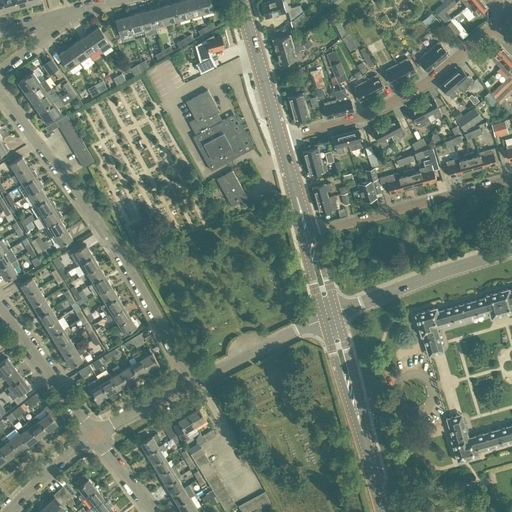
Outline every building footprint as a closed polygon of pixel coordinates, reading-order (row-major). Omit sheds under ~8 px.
[(14,0),(1,0),(5,11),(17,8),(14,0)] [(185,0),(183,0),(174,3),(178,19),(190,16),(185,0)] [(201,13),(197,0),(185,0),(190,16),(201,13)] [(197,0),(201,13),(213,10),(210,0),(197,0)] [(281,0),(272,0),(262,3),(266,17),(285,12),(282,1),(281,0)] [(445,0),(434,10),(439,17),(446,11),(456,3),(453,0),(445,0)] [(481,0),(474,0),(470,3),(473,7),(469,10),(475,17),(487,7),(481,0)] [(328,2),(323,6),(328,12),(333,8),(328,2)] [(174,3),(162,6),(167,23),(178,19),(174,3)] [(290,20),(291,20),(302,10),(300,5),(291,8),(291,10),(288,11),(290,20)] [(162,6),(151,9),(156,26),(167,23),(162,6)] [(151,9),(140,13),(144,29),(146,35),(157,32),(156,26),(151,9)] [(302,10),(291,20),(293,27),(305,17),(302,10)] [(140,13),(128,16),(133,33),(144,29),(140,13)] [(438,22),(429,13),(422,19),(430,28),(438,22)] [(133,33),(128,16),(116,19),(121,36),(133,33)] [(342,26),(339,20),(333,23),(336,29),(342,26)] [(453,37),(458,33),(460,31),(451,20),(444,26),(453,37)] [(213,22),(205,26),(208,30),(215,26),(213,22)] [(208,30),(205,26),(198,30),(200,35),(208,30)] [(88,34),(98,48),(108,41),(98,27),(88,34)] [(398,39),(402,36),(397,28),(393,31),(398,39)] [(98,48),(88,34),(78,40),(88,55),(98,48)] [(184,38),(186,42),(194,38),(191,34),(184,38)] [(292,43),(289,35),(273,39),(277,51),(293,47),(300,45),(299,41),(298,41),(292,43)] [(298,38),(298,41),(299,41),(300,45),(303,44),(306,41),(305,36),(298,38)] [(201,42),(203,53),(224,48),(221,37),(201,42)] [(186,42),(184,38),(176,42),(179,47),(186,42)] [(312,43),(309,39),(303,44),(307,48),(312,43)] [(78,40),(69,47),(79,62),(88,55),(78,40)] [(428,50),(438,62),(448,53),(438,42),(428,50)] [(293,47),(277,51),(280,63),(296,59),(295,54),(299,52),(299,50),(304,48),(303,44),(300,45),(293,47)] [(170,46),(162,50),(165,54),(172,50),(170,46)] [(79,62),(69,47),(59,54),(63,61),(58,64),(63,72),(79,62)] [(364,47),(359,50),(360,51),(356,53),(360,60),(364,58),(368,65),(373,63),(364,47)] [(511,56),(501,47),(490,58),(499,67),(511,56)] [(165,54),(162,50),(155,54),(157,59),(165,54)] [(331,65),(340,61),(335,50),(326,54),(331,65)] [(438,62),(428,50),(418,59),(428,71),(438,62)] [(485,51),(484,52),(477,58),(481,64),(486,60),(484,59),(488,55),(485,51)] [(511,57),(511,56),(499,67),(509,76),(511,73),(511,57)] [(408,57),(396,63),(403,77),(415,71),(408,57)] [(145,59),(141,62),(145,69),(150,67),(145,59)] [(335,76),(344,72),(340,61),(331,65),(335,76)] [(54,72),(58,69),(53,62),(49,65),(54,72)] [(145,69),(141,62),(136,64),(141,72),(145,69)] [(362,63),(357,65),(360,71),(362,74),(366,72),(362,63)] [(403,77),(396,63),(385,69),(392,83),(403,77)] [(457,85),(461,90),(463,92),(469,87),(467,86),(472,82),(461,68),(450,77),(457,85)] [(58,69),(54,72),(59,79),(63,75),(58,69)] [(361,77),(358,71),(353,74),(356,80),(361,77)] [(40,82),(33,72),(18,82),(25,92),(40,82)] [(122,73),(117,75),(122,83),(126,80),(122,73)] [(365,80),(372,94),(383,88),(376,74),(365,80)] [(122,83),(117,75),(113,78),(117,85),(122,83)] [(318,77),(311,79),(314,88),(321,86),(318,77)] [(457,85),(450,77),(440,85),(451,98),(457,94),(452,88),(457,85)] [(40,82),(25,92),(32,102),(47,92),(51,88),(45,78),(40,82)] [(102,80),(95,84),(99,92),(107,88),(102,80)] [(372,94),(365,80),(353,86),(360,100),(372,94)] [(68,91),(72,88),(67,81),(63,84),(68,91)] [(502,82),(490,93),(495,98),(506,87),(502,82)] [(99,92),(95,84),(87,88),(92,96),(99,92)] [(478,86),(473,89),(479,97),(484,94),(478,86)] [(500,103),(511,92),(508,89),(506,87),(495,98),(500,103)] [(77,95),(72,88),(68,91),(72,98),(77,95)] [(340,114),(353,111),(350,99),(349,99),(348,95),(347,96),(345,89),(335,92),(337,99),(336,100),(340,114)] [(192,136),(211,170),(246,151),(227,117),(220,121),(215,112),(219,110),(208,90),(186,101),(195,118),(189,122),(191,121),(198,133),(192,136)] [(47,92),(32,102),(39,112),(54,101),(47,92)] [(293,108),(305,105),(304,99),(306,98),(305,94),(303,94),(302,93),(290,97),(293,108)] [(475,95),(473,96),(471,94),(468,97),(474,104),(479,100),(475,95)] [(54,102),(54,101),(39,112),(41,115),(40,116),(40,118),(42,122),(44,122),(45,121),(46,122),(61,111),(58,108),(64,104),(60,97),(54,102)] [(427,115),(430,121),(436,118),(441,115),(438,109),(433,99),(422,106),(427,115)] [(340,114),(336,100),(324,103),(325,107),(324,107),(327,117),(340,114)] [(478,108),(484,103),(481,100),(475,104),(478,108)] [(305,105),(293,108),(296,120),(308,117),(308,115),(310,115),(309,110),(307,110),(305,105)] [(427,115),(422,106),(410,112),(415,121),(416,121),(419,127),(424,124),(425,126),(431,123),(430,121),(427,115)] [(464,130),(482,118),(475,108),(457,120),(464,130)] [(457,120),(462,116),(458,109),(452,113),(457,120)] [(59,126),(70,119),(67,114),(56,120),(59,126)] [(70,119),(59,126),(62,131),(73,125),(70,119)] [(397,119),(385,125),(390,135),(396,131),(399,137),(404,134),(401,129),(402,128),(397,119)] [(494,136),(500,134),(508,132),(504,120),(491,123),(494,136)] [(76,130),(73,125),(62,131),(65,136),(76,130)] [(236,133),(244,130),(241,125),(234,127),(236,133)] [(390,135),(385,125),(373,132),(378,141),(379,141),(382,146),(388,143),(385,137),(390,135)] [(451,128),(454,134),(459,131),(456,125),(451,128)] [(428,135),(430,128),(423,126),(421,133),(428,135)] [(479,127),(472,130),(474,136),(482,133),(479,127)] [(76,130),(65,136),(68,141),(79,135),(76,130)] [(346,133),(349,143),(350,150),(356,148),(362,146),(361,140),(362,140),(359,130),(346,133)] [(472,130),(464,134),(467,140),(474,136),(472,130)] [(349,143),(346,133),(333,136),(338,153),(344,151),(342,145),(349,143)] [(82,140),(79,135),(68,141),(71,146),(82,140)] [(460,136),(453,139),(455,144),(462,141),(460,136)] [(422,137),(417,140),(420,146),(425,143),(422,137)] [(0,154),(8,150),(9,148),(5,143),(4,143),(2,144),(0,140),(0,154)] [(85,145),(82,140),(71,146),(74,152),(85,145)] [(417,140),(411,143),(414,149),(420,146),(417,140)] [(379,164),(376,159),(374,152),(372,153),(370,144),(364,146),(367,155),(371,167),(379,164)] [(88,150),(85,145),(74,152),(77,157),(88,150)] [(307,163),(320,159),(319,154),(321,153),(320,149),(318,149),(317,148),(304,151),(307,163)] [(492,148),(481,151),(485,167),(497,164),(494,153),(492,148)] [(91,156),(88,150),(77,157),(80,162),(91,156)] [(485,167),(481,151),(480,152),(480,154),(474,155),(473,151),(469,152),(474,170),(485,167)] [(474,170),(469,152),(462,154),(463,158),(459,160),(459,158),(458,158),(462,174),(474,170)] [(16,174),(28,167),(21,156),(10,163),(16,174)] [(94,161),(91,156),(80,162),(83,167),(94,161)] [(379,164),(386,162),(387,161),(385,156),(376,159),(379,164)] [(458,158),(446,161),(445,156),(439,157),(442,168),(447,166),(450,177),(462,174),(458,158)] [(320,159),(307,163),(310,175),(324,171),(323,169),(325,169),(324,165),(322,166),(320,159)] [(436,181),(434,170),(433,170),(431,166),(421,169),(425,184),(436,181)] [(28,167),(16,174),(11,177),(14,182),(20,179),(23,184),(34,177),(36,176),(36,174),(34,170),(32,169),(30,171),(28,167)] [(381,192),(374,167),(365,170),(368,181),(357,184),(359,190),(353,192),(355,199),(361,197),(362,201),(376,197),(375,194),(381,192)] [(425,184),(421,169),(419,169),(420,171),(415,172),(413,167),(408,169),(413,187),(425,184)] [(413,187),(408,169),(404,170),(405,175),(399,176),(398,172),(397,173),(402,190),(413,187)] [(244,207),(251,203),(232,170),(217,178),(231,205),(240,200),(244,207)] [(402,190),(397,173),(379,178),(381,185),(387,184),(390,193),(402,190)] [(34,177),(23,184),(18,187),(25,197),(29,194),(40,187),(42,186),(42,184),(40,180),(38,180),(36,181),(34,177)] [(327,197),(325,191),(332,189),(330,183),(324,184),(314,187),(317,200),(327,197)] [(40,187),(29,194),(35,204),(46,197),(40,187)] [(350,203),(347,192),(341,193),(344,204),(350,203)] [(7,193),(3,196),(9,206),(14,204),(10,197),(7,193)] [(327,197),(317,200),(321,213),(331,210),(331,209),(337,208),(335,201),(336,201),(334,195),(327,197)] [(46,197),(35,204),(31,207),(38,217),(53,208),(55,207),(55,205),(52,201),(50,200),(49,201),(46,197)] [(55,212),(53,208),(38,217),(44,227),(48,225),(59,218),(61,217),(61,215),(59,211),(57,211),(55,212)] [(59,218),(48,225),(54,235),(65,228),(59,218)] [(65,228),(54,235),(61,245),(72,239),(65,228)] [(81,262),(92,255),(86,244),(74,251),(81,262)] [(0,254),(0,268),(15,259),(12,253),(6,256),(4,252),(0,254)] [(92,255),(81,262),(77,264),(84,274),(87,272),(98,265),(92,255)] [(35,267),(40,263),(37,258),(31,261),(35,267)] [(15,259),(0,268),(0,271),(5,280),(17,273),(13,267),(18,264),(15,259)] [(68,274),(80,269),(77,261),(65,266),(68,274)] [(98,265),(87,272),(93,282),(105,275),(98,265)] [(111,285),(105,275),(93,282),(99,292),(111,285)] [(27,295),(38,288),(32,277),(20,284),(27,295)] [(111,285),(99,292),(106,303),(117,296),(111,285)] [(45,298),(38,288),(27,295),(33,305),(45,298)] [(511,300),(509,290),(508,288),(496,292),(503,314),(511,311),(511,300)] [(503,314),(496,292),(484,295),(485,297),(488,310),(489,312),(490,318),(503,314)] [(71,295),(67,298),(64,300),(68,306),(71,304),(73,308),(77,306),(75,301),(71,295)] [(123,306),(117,296),(106,303),(112,313),(123,306)] [(488,310),(485,297),(472,301),(477,316),(489,312),(488,310)] [(45,298),(33,305),(39,315),(51,308),(45,298)] [(472,301),(460,304),(465,319),(477,316),(472,301)] [(465,319),(460,304),(448,308),(453,323),(465,319)] [(77,306),(73,308),(76,312),(79,318),(84,316),(80,310),(77,306)] [(123,306),(112,313),(107,316),(110,320),(115,317),(118,323),(130,316),(123,306)] [(453,323),(448,308),(437,311),(436,307),(415,313),(419,328),(435,323),(436,328),(453,323)] [(57,318),(51,308),(39,315),(45,325),(57,318)] [(94,318),(90,312),(86,314),(92,325),(96,322),(94,318)] [(84,316),(79,318),(86,329),(90,326),(84,316)] [(132,319),(130,316),(118,323),(125,333),(138,325),(138,323),(135,319),(133,319),(132,319)] [(57,318),(45,325),(52,336),(63,329),(57,318)] [(435,323),(419,328),(421,336),(423,336),(424,340),(438,336),(436,328),(435,323)] [(63,329),(52,336),(58,346),(70,339),(67,334),(70,332),(67,326),(63,329)] [(90,326),(86,329),(92,339),(96,336),(90,326)] [(140,333),(131,339),(134,344),(136,347),(143,343),(140,339),(143,338),(140,333)] [(443,352),(438,336),(424,340),(427,352),(428,356),(443,352)] [(76,349),(70,339),(58,346),(64,356),(76,349)] [(134,344),(131,339),(124,343),(127,348),(134,344)] [(81,346),(76,349),(64,356),(71,367),(82,359),(79,354),(84,351),(81,346)] [(138,353),(148,370),(159,363),(152,352),(151,352),(149,348),(145,350),(148,355),(142,358),(139,353),(138,353)] [(148,370),(138,353),(133,356),(136,361),(131,365),(138,376),(148,370)] [(7,357),(0,362),(0,378),(4,375),(14,367),(7,357)] [(95,361),(92,363),(95,367),(95,368),(102,364),(98,359),(95,361)] [(92,369),(89,364),(78,371),(82,377),(93,370),(92,369)] [(115,374),(111,377),(118,389),(128,382),(121,371),(117,365),(112,368),(115,374)] [(131,365),(121,371),(128,382),(138,376),(131,365)] [(14,367),(4,375),(11,385),(7,387),(8,388),(22,377),(14,367)] [(107,372),(97,378),(108,395),(118,389),(111,377),(107,372)] [(22,377),(8,388),(10,391),(7,393),(12,399),(13,398),(18,404),(27,397),(23,391),(29,387),(22,377)] [(108,395),(97,378),(87,385),(97,402),(108,395)] [(35,394),(25,402),(30,407),(39,400),(35,394)] [(16,408),(20,414),(25,411),(23,409),(27,406),(23,402),(20,404),(16,408)] [(35,415),(48,431),(57,424),(54,419),(60,415),(50,402),(43,408),(44,409),(35,415)] [(198,407),(188,413),(196,425),(198,429),(208,423),(206,419),(198,407)] [(20,414),(16,408),(11,411),(15,418),(20,414)] [(196,425),(188,413),(178,420),(180,423),(174,426),(183,441),(189,437),(188,435),(198,429),(196,425)] [(461,414),(446,418),(452,439),(467,434),(461,414)] [(48,431),(35,415),(26,422),(29,427),(38,438),(48,431)] [(172,438),(176,435),(169,424),(163,428),(170,439),(172,438)] [(511,441),(511,436),(509,426),(497,430),(501,444),(511,441)] [(38,438),(29,427),(19,434),(27,444),(28,446),(38,438)] [(212,429),(201,435),(205,441),(216,435),(212,429)] [(501,444),(497,430),(485,433),(489,448),(501,444)] [(205,441),(201,435),(199,432),(196,438),(197,441),(199,445),(205,441)] [(19,433),(9,440),(18,452),(27,444),(19,434),(19,433)] [(147,453),(159,446),(156,441),(161,438),(157,433),(141,443),(147,453)] [(485,433),(473,436),(478,451),(489,448),(485,433)] [(453,442),(452,442),(455,453),(466,450),(464,444),(469,443),(468,438),(467,434),(452,439),(453,442)] [(9,440),(5,435),(1,438),(3,441),(0,443),(0,448),(8,459),(18,452),(9,440)] [(468,438),(469,443),(464,444),(466,450),(455,453),(457,461),(479,455),(478,451),(473,436),(468,438)] [(159,446),(147,453),(153,463),(165,456),(162,451),(166,449),(163,444),(159,446)] [(0,464),(8,459),(0,448),(0,464)] [(194,459),(204,453),(201,448),(191,454),(194,459)] [(184,459),(189,456),(185,450),(181,452),(184,459)] [(247,459),(243,452),(238,455),(242,462),(247,459)] [(204,453),(194,459),(197,464),(207,458),(204,453)] [(171,467),(165,456),(153,463),(159,474),(171,467)] [(189,456),(184,459),(182,460),(186,465),(188,464),(190,469),(195,466),(189,456)] [(207,458),(197,464),(200,470),(211,463),(207,458)] [(214,468),(211,463),(200,470),(203,475),(214,468)] [(174,465),(171,467),(159,474),(166,484),(177,477),(180,475),(174,465)] [(214,468),(203,475),(207,480),(217,473),(214,468)] [(217,473),(207,480),(210,485),(220,479),(217,473)] [(177,477),(166,484),(172,494),(183,487),(177,477)] [(86,497),(96,488),(89,478),(78,487),(82,492),(78,496),(81,500),(85,496),(86,497)] [(223,484),(220,479),(210,485),(213,490),(223,484)] [(67,482),(62,486),(71,496),(75,491),(67,482)] [(223,484),(213,490),(216,495),(226,489),(223,484)] [(62,486),(58,490),(67,500),(71,496),(62,486)] [(190,497),(183,487),(172,494),(178,504),(190,497)] [(96,488),(86,497),(93,506),(104,497),(96,488)] [(209,499),(214,497),(216,495),(212,489),(206,493),(209,499)] [(226,489),(216,495),(219,500),(229,494),(226,489)] [(55,496),(46,505),(53,511),(57,511),(64,506),(63,504),(67,500),(58,490),(53,494),(55,496)] [(265,491),(259,494),(265,505),(271,502),(265,491)] [(232,499),(229,494),(219,500),(222,505),(232,499)] [(265,505),(259,494),(254,497),(260,508),(265,505)] [(190,497),(178,504),(182,511),(188,511),(200,505),(194,495),(190,497)] [(104,511),(111,507),(104,497),(93,506),(97,511),(104,511)] [(260,508),(254,497),(249,500),(255,511),(260,508)] [(70,498),(66,501),(72,507),(75,504),(73,501),(70,498)] [(232,499),(222,505),(225,511),(236,504),(232,499)] [(249,500),(244,503),(248,511),(252,511),(255,511),(249,500)] [(248,511),(244,503),(238,506),(241,511),(248,511)]
